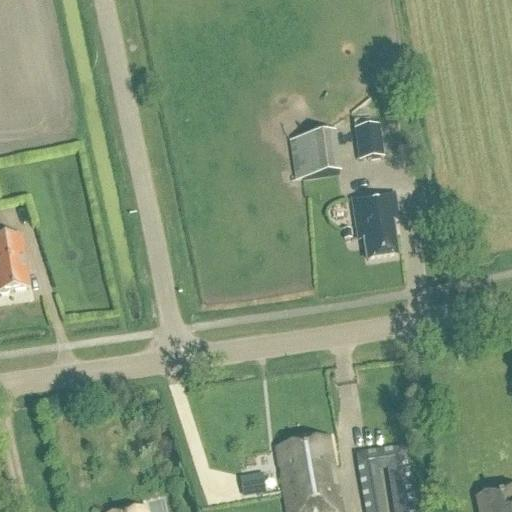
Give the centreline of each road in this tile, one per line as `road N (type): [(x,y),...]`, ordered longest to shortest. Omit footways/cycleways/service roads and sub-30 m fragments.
road 1 (unclassified): [(177,362),(101,0)]
road 2 (tertiary): [(177,362),(511,306)]
road 3 (tertiary): [(0,387),(177,362)]
